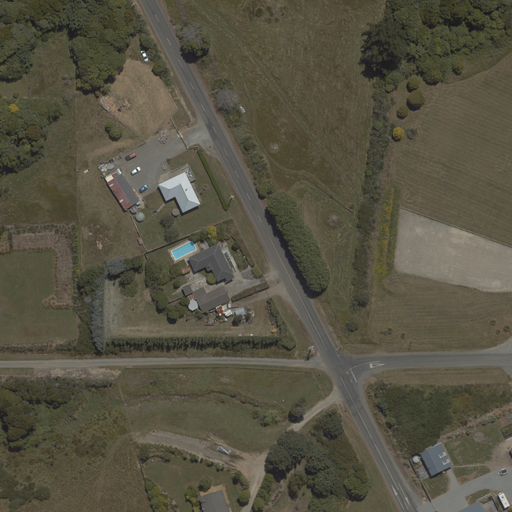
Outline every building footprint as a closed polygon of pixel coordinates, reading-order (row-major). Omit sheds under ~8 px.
[(199,198),(185,166),(155,178),(164,197),(175,192),(181,206),(199,198)] [(118,168),(103,177),(122,206),(137,196),(118,168)] [(148,236),(136,238),(138,249),(150,247),(148,236)] [(232,271),(217,238),(186,253),(192,266),(210,257),(219,277),(232,271)] [(228,293),(222,279),(184,296),(187,304),(196,301),(199,306),(228,293)] [(142,300),(120,303),(123,324),(144,322),(142,300)] [(441,466),(430,444),(414,452),(424,473),(441,466)] [(229,511),(222,486),(198,492),(203,511),(229,511)] [(480,511),(475,499),(454,508),(456,511),(480,511)]
